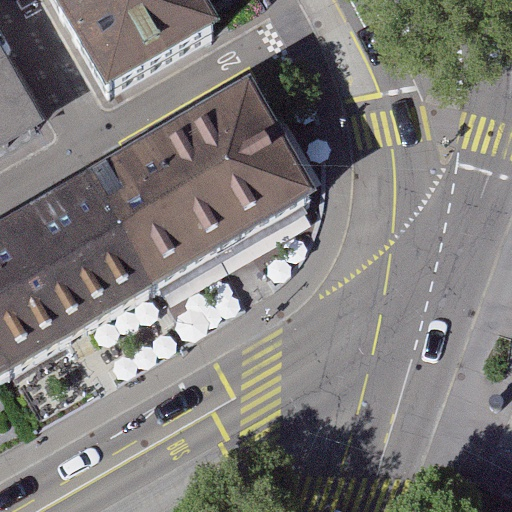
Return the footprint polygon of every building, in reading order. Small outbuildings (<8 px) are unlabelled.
[(37,0),(103,115),(212,53),(181,0),(37,0)] [(0,166),(42,143),(0,69),(0,166)] [(249,108),(86,202),(153,318),(316,223),(249,108)] [(0,251),(0,384),(10,401),(153,318),(86,202),(0,251)] [(0,406),(10,401),(0,384),(0,406)]
